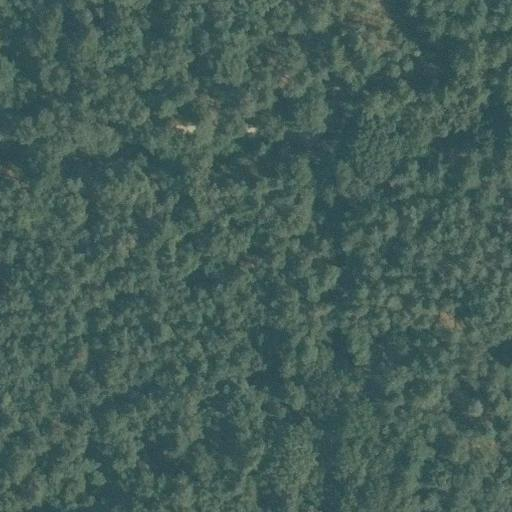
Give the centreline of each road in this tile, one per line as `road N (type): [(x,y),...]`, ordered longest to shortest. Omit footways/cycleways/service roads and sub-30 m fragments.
road 1 (track): [(397,108),(0,146)]
road 2 (track): [(336,113),(339,511)]
